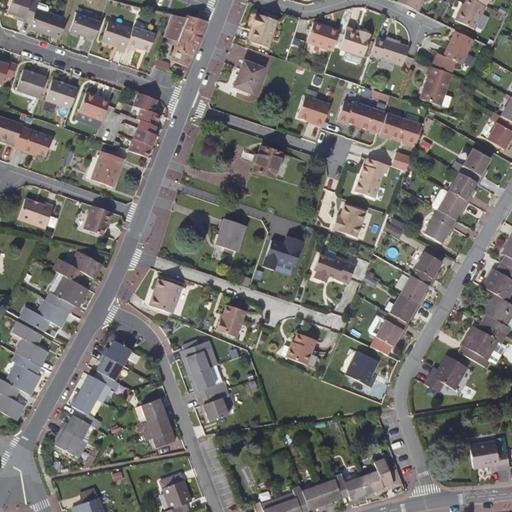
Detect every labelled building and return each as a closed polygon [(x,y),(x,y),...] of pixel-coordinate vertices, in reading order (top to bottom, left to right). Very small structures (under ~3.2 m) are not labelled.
[(36,9),(38,1),(34,0),(10,0),(7,14),(16,17),(24,20),(23,22),(30,25),(36,9)] [(399,0),(398,3),(418,13),(422,6),(420,5),(422,0),(399,0)] [(485,6),(473,0),(466,0),(462,9),(461,8),(455,20),(474,29),(485,6)] [(36,9),(30,25),(29,29),(59,41),(66,19),(36,9)] [(254,24),(252,29),(248,42),(268,49),(277,21),(255,13),(251,23),(254,24)] [(93,41),(100,23),(75,14),(69,32),(93,41)] [(207,23),(207,22),(187,16),(186,18),(172,15),(171,16),(162,38),(176,42),(169,60),(188,68),(198,45),(207,23)] [(126,46),(131,31),(107,23),(101,42),(116,48),(115,51),(123,53),(126,46)] [(331,52),(337,34),(322,29),(323,26),(312,23),(306,43),(331,52)] [(133,27),(131,31),(126,46),(148,53),(154,35),(133,27)] [(360,31),(359,32),(358,35),(354,34),(355,32),(346,30),(339,49),(345,52),(363,58),(370,38),(369,37),(370,34),(360,31)] [(472,41),(454,32),(442,56),(461,65),(472,41)] [(402,67),(405,56),(408,47),(384,39),(383,42),(375,39),(370,55),(402,67)] [(252,95),(263,69),(243,61),(232,87),(252,95)] [(11,79),(16,66),(9,63),(8,65),(1,63),(0,62),(0,85),(0,86),(4,77),(11,79)] [(452,74),(428,66),(425,75),(427,76),(419,98),(441,106),(452,74)] [(38,99),(46,78),(23,70),(15,91),(38,99)] [(69,110),(77,89),(51,80),(44,100),(69,110)] [(157,101),(138,94),(133,106),(140,109),(136,120),(139,121),(128,151),(147,159),(156,136),(153,135),(159,117),(152,114),(154,109),(157,101)] [(449,107),(452,96),(445,94),(443,105),(449,107)] [(101,121),(107,107),(109,102),(101,99),(100,101),(85,95),(78,113),(101,121)] [(321,128),(329,105),(304,96),(297,118),(312,123),(312,125),(321,128)] [(500,117),(511,124),(511,98),(500,117)] [(367,130),(374,109),(353,102),(352,104),(343,101),(337,122),(345,125),(346,123),(356,127),(355,129),(360,130),(361,128),(367,130)] [(403,119),(386,113),(385,116),(383,115),(378,131),(380,131),(379,136),(386,138),(387,136),(396,139),(403,119)] [(511,124),(500,117),(494,114),(490,121),(496,124),(487,141),(503,150),(509,141),(511,135),(511,124)] [(0,141),(13,146),(19,128),(20,126),(0,119),(0,141)] [(419,125),(403,119),(396,139),(405,142),(404,144),(412,147),(413,142),(416,144),(422,128),(419,127),(419,125)] [(13,146),(12,149),(27,155),(29,152),(33,154),(44,158),(51,139),(19,128),(13,146)] [(274,179),(282,154),(259,147),(251,172),(274,179)] [(451,168),(459,173),(475,183),(478,184),(482,177),(479,175),(483,169),(489,159),(472,150),(463,166),(455,161),(451,168)] [(113,188),(123,160),(101,152),(91,180),(113,188)] [(410,158),(396,153),(391,166),(405,171),(410,158)] [(388,166),(367,159),(364,166),(363,166),(354,192),(374,198),(383,173),(386,174),(388,166)] [(448,192),(467,203),(472,194),(470,192),(475,183),(459,173),(448,192)] [(430,207),(436,211),(448,192),(441,188),(430,207)] [(436,211),(453,221),(459,211),(461,212),(467,203),(448,192),(436,211)] [(43,230),(51,208),(43,205),(42,207),(23,201),(16,221),(43,230)] [(356,238),(365,212),(344,205),(340,217),(337,216),(332,230),(356,238)] [(111,215),(90,208),(82,231),(100,238),(103,229),(105,224),(108,225),(111,215)] [(456,222),(453,221),(436,211),(423,234),(440,244),(445,234),(449,228),(452,230),(456,222)] [(289,228),(291,220),(269,213),(267,218),(271,220),(271,222),(289,228)] [(236,253),(245,227),(223,219),(215,245),(236,253)] [(383,230),(382,230),(399,240),(403,232),(387,222),(383,230)] [(501,264),(511,270),(511,232),(502,251),(507,255),(501,264)] [(284,245),(271,240),(262,267),(274,271),(277,261),(295,267),(303,241),(287,236),(284,245)] [(64,275),(77,283),(83,273),(94,279),(102,264),(79,251),(71,265),(60,259),(54,270),(64,275)] [(410,276),(427,285),(429,286),(433,280),(431,279),(434,272),(440,262),(424,253),(410,276)] [(361,285),(365,275),(370,263),(357,259),(355,264),(334,257),(333,259),(319,255),(313,270),(316,272),(313,279),(325,282),(327,277),(348,284),(349,281),(361,285)] [(511,270),(501,264),(495,275),(490,272),(481,287),(493,294),(505,301),(511,287),(511,270)] [(88,289),(77,283),(64,275),(61,282),(57,279),(45,300),(69,313),(75,302),(80,305),(88,289)] [(239,284),(248,287),(250,279),(242,276),(239,284)] [(400,294),(418,305),(423,297),(421,295),(427,285),(410,276),(400,294)] [(157,295),(154,294),(151,305),(173,313),(183,286),(160,278),(156,288),(159,289),(157,295)] [(388,314),(405,323),(411,314),(413,315),(418,305),(400,294),(388,314)] [(511,304),(505,301),(493,294),(482,311),(488,314),(482,323),(504,336),(508,329),(510,330),(511,326),(511,314),(511,315),(511,313),(511,304)] [(69,313),(45,300),(38,313),(27,307),(21,318),(44,331),(49,321),(61,327),(69,313)] [(246,311),(228,305),(223,320),(221,319),(217,331),(237,337),(246,311)] [(405,323),(388,314),(384,321),(375,316),(366,332),(391,346),(397,338),(401,330),(403,331),(407,325),(405,323)] [(42,334),(19,321),(13,332),(24,338),(16,352),(39,365),(47,351),(36,345),(42,334)] [(504,336),(482,323),(476,333),(471,331),(458,353),(485,369),(489,362),(485,360),(496,341),(500,344),(504,336)] [(287,355),(307,363),(316,340),(297,333),(292,346),(290,345),(287,355)] [(102,354),(122,366),(127,358),(135,363),(139,357),(130,352),(131,350),(114,340),(109,349),(105,347),(102,354)] [(208,341),(188,349),(190,356),(186,358),(192,374),(208,367),(202,351),(211,349),(208,341)] [(188,349),(180,351),(188,375),(192,374),(186,358),(190,356),(188,349)] [(39,365),(16,352),(12,360),(15,363),(5,381),(18,388),(30,395),(39,379),(34,376),(39,365)] [(377,362),(356,352),(345,375),(370,388),(375,380),(370,377),(377,362)] [(122,366),(102,354),(98,360),(101,362),(97,371),(114,381),(122,366)] [(453,390),(466,368),(446,356),(437,370),(433,368),(423,384),(437,393),(443,384),(453,390)] [(216,365),(208,367),(192,374),(197,390),(199,390),(201,397),(214,393),(226,388),(223,381),(222,382),(216,365)] [(116,382),(114,381),(97,371),(93,377),(89,375),(80,390),(96,399),(102,403),(111,387),(113,389),(116,382)] [(192,374),(188,375),(197,399),(199,398),(201,397),(199,390),(197,390),(192,374)] [(5,381),(0,378),(0,392),(0,393),(0,410),(16,420),(24,405),(12,399),(18,388),(5,381)] [(72,415),(90,425),(92,426),(95,420),(87,415),(96,399),(80,390),(71,406),(76,409),(72,415)] [(201,397),(199,398),(201,405),(203,405),(209,422),(229,415),(222,398),(217,399),(214,393),(201,397)] [(145,422),(168,414),(165,406),(161,407),(158,399),(139,405),(145,422)] [(168,414),(145,422),(155,448),(173,441),(167,422),(170,421),(168,414)] [(60,428),(82,440),(90,425),(72,415),(67,423),(64,421),(60,428)] [(82,440),(60,428),(51,444),(78,458),(85,445),(80,442),(82,440)] [(493,444),(469,448),(472,470),(488,467),(490,473),(508,469),(506,453),(496,455),(493,444)] [(360,476),(366,493),(376,490),(383,488),(382,486),(392,483),(389,472),(383,458),(373,462),(376,471),(360,476)] [(400,484),(395,470),(389,472),(392,483),(382,486),(383,488),(376,490),(377,492),(400,484)] [(366,493),(360,476),(343,482),(341,474),(333,477),(334,479),(341,497),(348,495),(350,499),(366,493)] [(177,511),(176,507),(182,505),(191,502),(184,481),(183,481),(180,475),(160,482),(163,488),(162,488),(170,509),(162,511),(177,511)] [(341,497),(334,479),(318,485),(326,507),(333,505),(332,501),(341,497)] [(302,490),(308,507),(308,509),(318,506),(319,509),(326,507),(318,485),(302,490)] [(278,499),(282,511),(300,511),(301,511),(300,510),(308,507),(302,490),(300,486),(293,489),(294,494),(278,499)] [(81,505),(73,508),(74,511),(103,511),(98,499),(97,499),(94,491),(78,497),(81,505)] [(282,511),(278,499),(261,505),(260,503),(252,506),(254,511),(282,511)]
